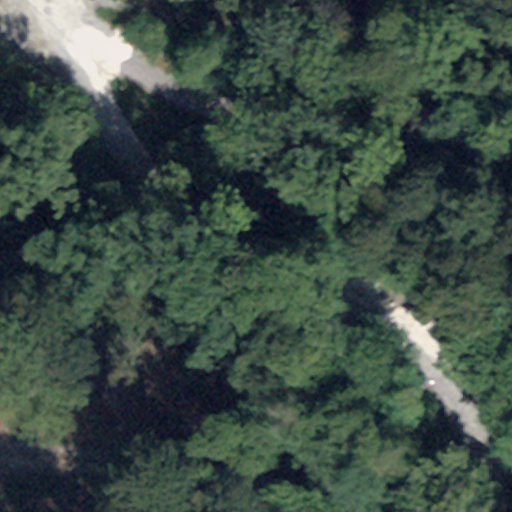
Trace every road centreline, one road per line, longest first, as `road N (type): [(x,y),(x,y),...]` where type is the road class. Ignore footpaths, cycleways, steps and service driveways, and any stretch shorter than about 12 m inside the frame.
road 1 (unclassified): [(26,12),(100,115),(166,228),(382,304),(454,357),(478,405),(492,511)]
road 2 (unclassified): [(26,12),(151,75),(204,114),(249,126),(511,131)]
